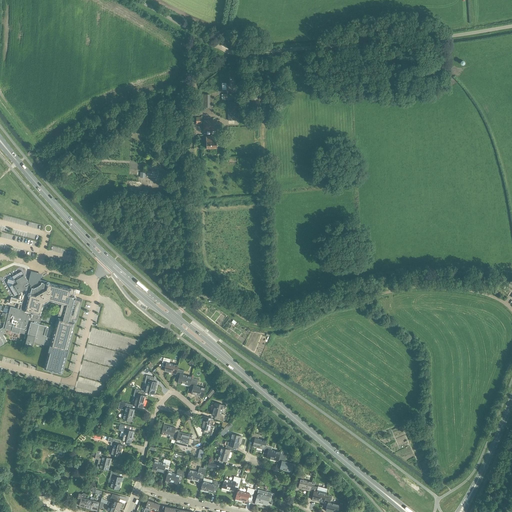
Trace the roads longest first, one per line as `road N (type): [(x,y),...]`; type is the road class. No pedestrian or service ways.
road 1 (unclassified): [(137,0),(228,51),(511,26)]
road 2 (unclassified): [(174,317),(201,295),(276,327),(342,301),(420,286),(474,291),(511,310)]
road 3 (primary): [(407,511),(174,317)]
road 4 (primary): [(174,317),(17,162)]
road 5 (primary): [(460,511),(511,399)]
